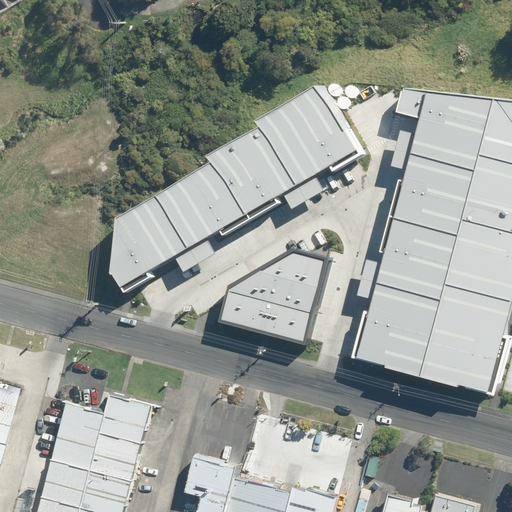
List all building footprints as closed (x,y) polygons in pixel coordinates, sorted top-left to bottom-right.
[(365,303),(350,357),(489,392),(511,309),(511,105),(402,96),(399,116),(419,120),(415,132),(398,128),(386,171),(405,175),(380,262),(362,257),(351,300),(365,303)] [(113,225),(106,278),(124,290),(166,266),(177,285),(216,262),(207,246),(280,203),(287,215),(323,194),(313,177),(358,151),(328,100),(113,225)] [(213,301),(207,321),(300,346),(320,262),(295,255),(213,301)] [(0,384),(0,462),(19,390),(0,384)] [(68,402),(37,511),(122,511),(152,405),(112,394),(107,413),(68,402)] [(250,481),(236,477),(238,469),(197,458),(188,491),(205,495),(199,511),(476,511),(479,504),(438,493),(432,511),(426,511),(423,511),(424,507),(415,505),(416,501),(391,494),(386,511),(334,511),(338,498),(296,487),(294,493),(279,489),(280,487),(250,479),(250,481)]
